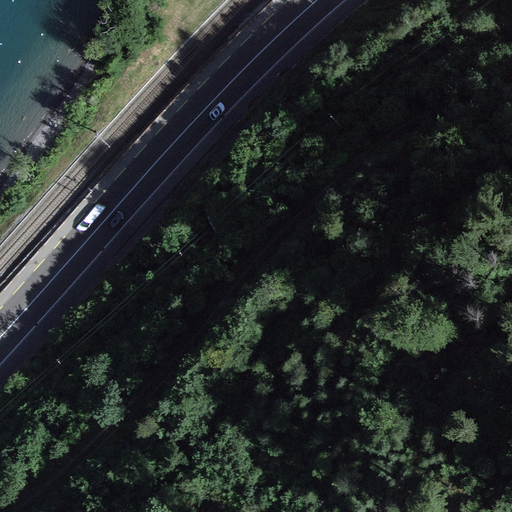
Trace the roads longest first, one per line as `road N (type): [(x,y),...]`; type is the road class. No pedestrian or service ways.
road 1 (track): [(17,511),(95,448),(355,165),(444,111),(511,95)]
road 2 (primary): [(318,0),(172,145),(0,337)]
